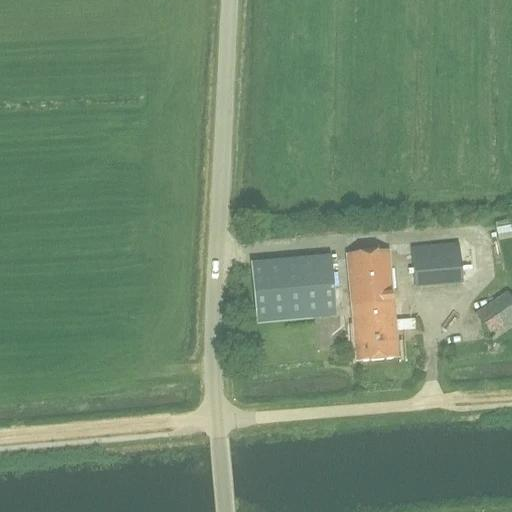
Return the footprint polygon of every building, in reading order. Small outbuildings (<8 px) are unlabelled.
[(511,217),(502,220),(506,234),(511,232),(511,217)] [(414,289),(461,285),(458,244),(410,247),(414,289)] [(357,364),(397,360),(387,251),(347,255),(357,364)] [(255,326),(335,318),(330,257),(250,265),(255,326)] [(473,316),(491,341),(511,325),(511,301),(506,292),(473,316)] [(406,344),(418,343),(417,324),(405,325),(406,344)]
